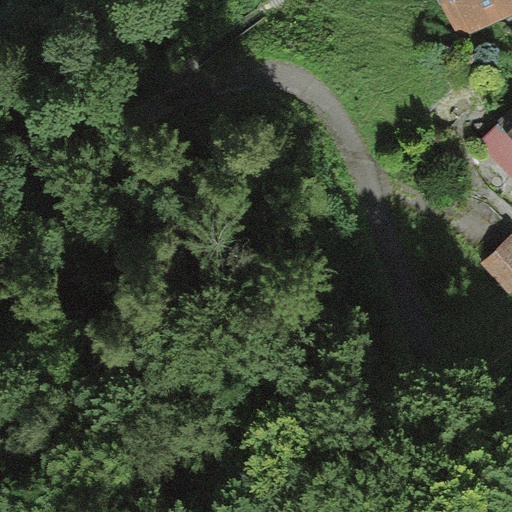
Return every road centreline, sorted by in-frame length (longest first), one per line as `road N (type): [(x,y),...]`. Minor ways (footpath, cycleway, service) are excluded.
road 1 (track): [(506,511),(348,125),(329,96),(272,72),(180,83)]
road 2 (track): [(180,83),(137,105),(0,208)]
